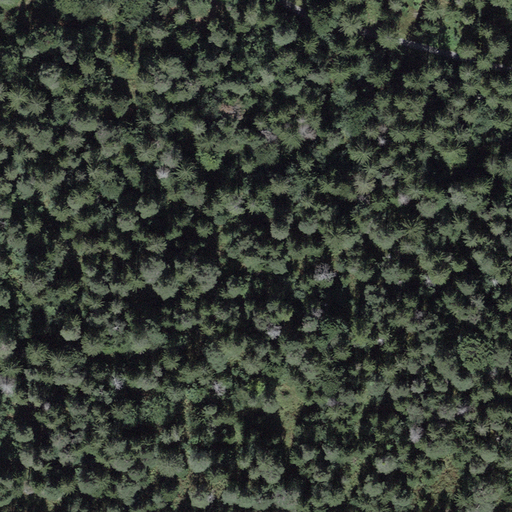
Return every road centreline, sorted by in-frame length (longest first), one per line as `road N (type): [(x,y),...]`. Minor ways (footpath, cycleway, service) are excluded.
road 1 (track): [(511,510),(127,511)]
road 2 (track): [(511,71),(390,40),(283,0)]
